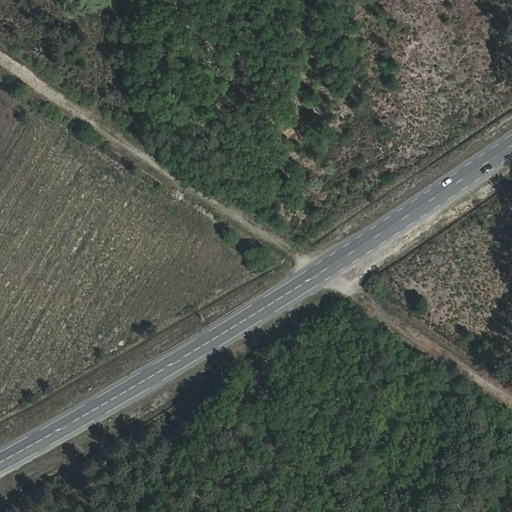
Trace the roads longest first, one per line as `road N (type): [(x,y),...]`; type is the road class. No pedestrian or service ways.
road 1 (track): [(511,402),(0,49)]
road 2 (secondary): [(0,462),(212,340),(511,144)]
